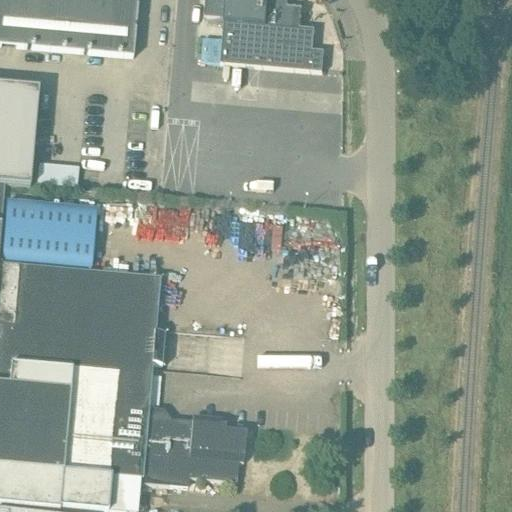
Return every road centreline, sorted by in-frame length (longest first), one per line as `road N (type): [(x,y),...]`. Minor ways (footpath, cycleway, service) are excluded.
road 1 (unclassified): [(375,511),(375,47),(359,0)]
road 2 (unknown): [(375,171),(284,173),(283,95)]
